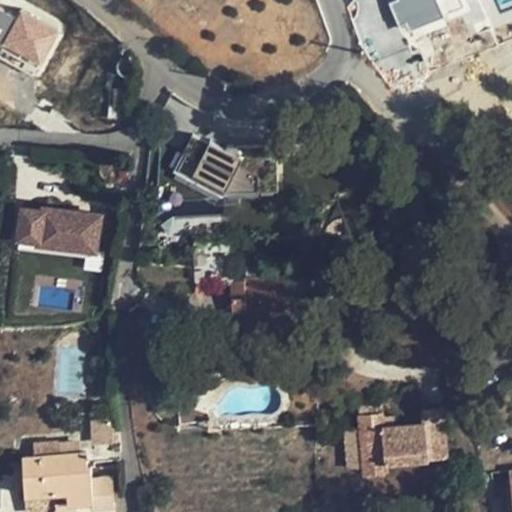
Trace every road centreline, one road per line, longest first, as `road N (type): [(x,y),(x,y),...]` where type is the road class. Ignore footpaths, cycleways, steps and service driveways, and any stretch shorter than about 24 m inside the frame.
road 1 (residential): [(155,58),(137,143),(127,273),(121,384),(129,509)]
road 2 (residential): [(341,56),(511,229)]
road 3 (residential): [(341,56),(288,101),(241,103),(155,58)]
